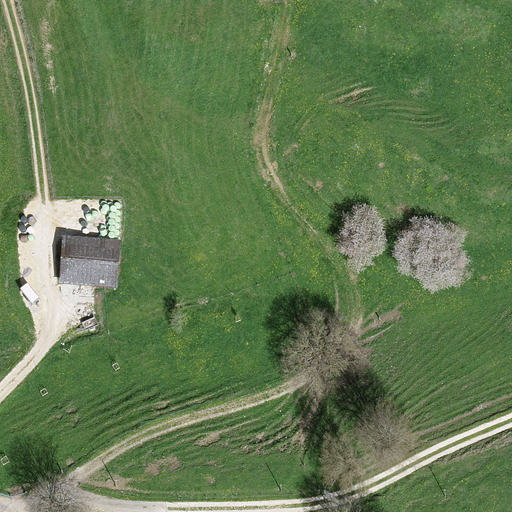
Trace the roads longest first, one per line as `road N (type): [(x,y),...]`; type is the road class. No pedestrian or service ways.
road 1 (track): [(53,489),(118,445),(252,400),(336,361),(352,319),(346,264),(301,225),(262,157),(288,0)]
road 2 (track): [(511,420),(329,501),(164,509),(53,489),(23,511)]
road 3 (track): [(0,391),(49,337),(54,298),(27,82),(7,0)]
